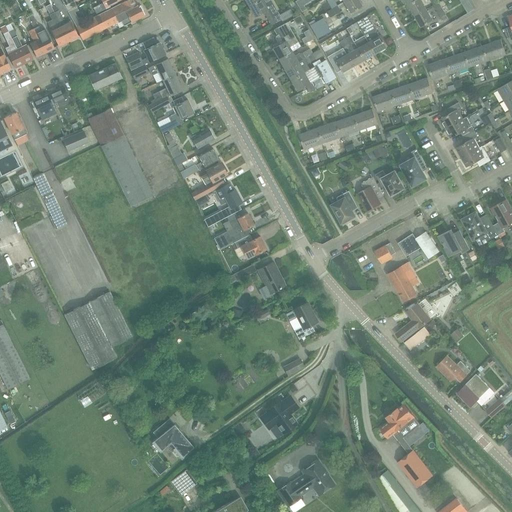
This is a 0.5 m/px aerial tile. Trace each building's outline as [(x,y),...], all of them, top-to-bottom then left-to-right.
[(135,0),(127,0),(125,1),(84,22),(82,17),(78,19),(75,13),(79,11),(77,7),(68,12),(82,40),(120,21),(123,26),(144,16),(139,5),(138,5),(135,0)] [(109,5),(113,3),(119,0),(100,0),(102,3),(93,8),(96,14),(110,7),(109,5)] [(271,25),(281,19),(270,0),(268,0),(265,2),(264,0),(259,0),(249,6),(255,17),(264,12),(271,25)] [(332,0),(326,0),(332,9),(336,6),(332,0)] [(349,13),(352,11),(361,6),(357,0),(346,0),(343,2),(349,13)] [(415,16),(426,9),(420,0),(417,0),(409,5),(415,16)] [(37,2),(32,4),(35,13),(40,11),(37,2)] [(447,18),(442,9),(438,2),(433,5),(442,21),(447,18)] [(336,6),(332,9),(338,20),(343,17),(336,6)] [(54,13),(68,41),(78,36),(71,22),(65,24),(57,7),(52,9),(54,13)] [(432,20),(427,12),(426,9),(415,16),(421,27),(432,20)] [(68,41),(54,13),(49,15),(52,20),(46,23),(58,46),(68,41)] [(367,43),(373,54),(385,47),(378,36),(367,16),(355,23),(367,43)] [(34,29),(31,23),(28,17),(23,19),(29,31),(28,31),(34,42),(30,44),(36,57),(45,53),(33,29),(34,29)] [(323,18),(309,26),(317,39),(330,31),(323,18)] [(33,29),(45,53),(54,48),(50,39),(48,35),(44,37),(38,24),(37,24),(36,21),(31,23),(34,29),(33,29)] [(282,25),(274,30),(277,36),(276,37),(275,39),(278,43),(280,44),(280,45),(273,49),(279,60),(291,53),(297,49),(295,46),(298,44),(293,36),(299,33),(296,27),(290,30),(287,23),(283,26),(282,25)] [(367,43),(355,23),(353,24),(358,32),(350,36),(353,42),(360,38),(363,45),(357,48),(363,60),(373,54),(367,43)] [(0,28),(7,42),(9,46),(5,48),(14,68),(23,63),(8,32),(5,26),(0,28)] [(304,44),(314,39),(307,27),(305,29),(305,31),(307,36),(301,39),(304,44)] [(8,32),(23,63),(33,59),(26,45),(21,47),(13,30),(8,32)] [(353,42),(350,36),(339,42),(342,48),(353,42)] [(500,40),(482,46),(487,61),(506,55),(500,40)] [(143,65),(156,59),(165,54),(159,43),(145,49),(149,57),(141,60),(138,53),(125,59),(131,70),(139,66),(138,64),(142,62),(143,65)] [(464,53),(469,68),(487,61),(482,46),(464,53)] [(0,70),(2,74),(11,70),(0,47),(0,70)] [(353,66),(363,60),(357,48),(346,55),(353,66)] [(302,60),(308,57),(305,51),(299,55),(302,60)] [(297,63),(285,70),(291,80),(309,70),(309,69),(306,65),(318,58),(315,52),(308,57),(302,60),(297,63)] [(297,63),(291,53),(279,60),(285,70),(297,63)] [(451,74),(469,68),(464,53),(446,59),(451,74)] [(335,61),(337,63),(342,72),(353,66),(346,55),(335,61)] [(159,72),(162,80),(175,74),(168,59),(148,68),(151,76),(159,72)] [(433,81),(451,74),(446,59),(428,66),(433,81)] [(325,84),(335,78),(325,60),(309,69),(309,70),(291,80),(297,91),(306,86),(310,93),(315,90),(311,83),(321,77),(325,84)] [(144,65),(131,71),(135,80),(148,73),(144,65)] [(488,81),(493,79),(491,71),(485,73),(488,81)] [(173,101),(170,95),(182,90),(175,74),(162,80),(166,88),(159,92),(162,98),(161,99),(160,96),(150,101),(152,104),(148,106),(151,113),(173,101)] [(89,81),(92,95),(121,89),(119,79),(112,80),(112,76),(89,81)] [(409,85),(414,99),(433,93),(428,79),(409,85)] [(511,80),(507,83),(497,89),(502,97),(511,91),(511,80)] [(391,91),(396,106),(414,99),(409,85),(391,91)] [(33,102),(37,111),(42,120),(57,113),(54,106),(52,103),(67,96),(63,88),(33,102)] [(112,106),(109,108),(113,118),(134,107),(129,99),(131,98),(128,91),(109,100),(112,106)] [(378,112),(396,106),(391,91),(373,97),(378,112)] [(506,105),(511,101),(511,91),(502,97),(506,105)] [(181,97),(173,101),(175,106),(178,104),(183,102),(181,97)] [(183,102),(178,104),(175,106),(172,107),(175,114),(162,120),(167,131),(183,123),(181,118),(193,112),(187,100),(183,102)] [(440,119),(445,129),(463,119),(458,110),(461,108),(458,103),(447,109),(450,114),(440,119)] [(134,107),(113,118),(118,127),(122,126),(124,131),(143,121),(140,115),(138,116),(134,107)] [(373,109),(354,116),(359,130),(378,124),(373,109)] [(16,112),(4,118),(4,119),(8,127),(14,140),(26,134),(27,134),(20,121),(16,112)] [(492,124),(495,122),(490,113),(487,115),(492,124)] [(359,130),(354,116),(336,122),(341,137),(359,130)] [(463,138),(474,132),(466,117),(463,119),(445,129),(451,138),(461,133),(463,138)] [(507,119),(498,125),(502,131),(511,125),(507,119)] [(0,152),(12,146),(0,121),(0,152)] [(127,137),(124,138),(128,147),(149,137),(145,129),(146,129),(143,121),(124,131),(127,137)] [(318,129),(323,143),(330,141),(332,147),(343,143),(341,137),(336,122),(318,129)] [(73,138),(82,135),(79,126),(69,130),(73,138)] [(209,129),(200,135),(197,136),(196,134),(192,136),(193,138),(190,140),(196,150),(214,139),(209,129)] [(304,150),(314,146),(323,143),(318,129),(299,136),(304,150)] [(474,132),(463,138),(466,143),(456,148),(461,158),(479,148),(474,139),(477,137),(474,132)] [(166,147),(176,166),(177,167),(181,164),(188,160),(184,153),(181,154),(177,145),(176,146),(169,134),(164,136),(169,145),(166,147)] [(149,137),(128,147),(133,156),(136,155),(139,161),(158,151),(154,144),(153,145),(149,137)] [(501,152),(506,149),(500,138),(495,142),(501,152)] [(353,144),(345,146),(347,152),(354,149),(353,144)] [(382,146),(373,150),(377,158),(386,154),(382,146)] [(477,162),(480,167),(491,161),(482,146),(479,148),(461,158),(467,167),(477,162)] [(77,156),(62,163),(79,197),(94,189),(90,181),(92,180),(96,188),(112,181),(95,147),(79,155),(84,163),(82,164),(77,156)] [(184,179),(198,171),(218,159),(212,149),(199,157),(202,162),(195,166),(195,165),(184,170),(181,164),(177,167),(180,173),(184,179)] [(414,158),(401,165),(412,186),(426,178),(423,171),(428,169),(426,165),(417,149),(411,152),(414,158)] [(142,167),(139,168),(143,177),(164,167),(160,159),(161,158),(158,151),(139,161),(142,167)] [(324,153),(318,155),(320,161),(327,159),(324,153)] [(0,167),(0,183),(19,173),(12,161),(0,167)] [(341,161),(338,166),(344,170),(347,165),(341,161)] [(194,200),(224,184),(220,178),(227,174),(225,172),(226,171),(225,168),(224,169),(220,162),(199,174),(205,185),(191,193),(194,200)] [(164,167),(143,177),(148,186),(151,185),(154,191),(173,182),(169,174),(167,175),(164,167)] [(317,169),(312,172),(314,177),(320,174),(317,169)] [(385,185),(386,187),(391,195),(404,188),(395,171),(386,176),(383,170),(375,175),(382,187),(385,185)] [(357,194),(367,211),(380,204),(373,191),(379,188),(373,177),(361,183),(365,190),(357,194)] [(467,187),(475,182),(473,177),(464,181),(467,187)] [(1,184),(5,192),(12,189),(8,180),(1,184)] [(45,184),(27,193),(32,202),(49,193),(45,184)] [(230,184),(214,192),(221,205),(227,202),(230,208),(242,202),(235,189),(233,190),(230,184)] [(159,200),(156,202),(160,211),(180,201),(176,193),(178,192),(174,185),(156,194),(159,200)] [(342,224),(351,219),(355,216),(352,211),(358,208),(349,191),(336,198),(338,201),(331,205),(342,224)] [(49,193),(32,202),(37,211),(54,203),(49,193)] [(204,208),(208,203),(204,200),(200,205),(204,208)] [(496,206),(491,209),(496,217),(499,222),(493,225),(498,235),(504,232),(502,228),(511,222),(511,211),(511,209),(506,200),(501,203),(501,202),(496,205),(496,206)] [(180,201),(160,211),(165,220),(168,218),(171,224),(190,215),(186,208),(184,209),(180,201)] [(54,203),(37,211),(41,220),(59,212),(54,203)] [(215,215),(204,221),(208,227),(219,222),(226,217),(231,215),(228,208),(215,215)] [(59,212),(41,220),(46,229),(63,221),(59,212)] [(476,212),(462,219),(473,240),(481,236),(482,238),(490,240),(498,235),(493,225),(489,218),(482,222),(476,212)] [(232,228),(214,238),(219,250),(224,248),(235,242),(240,239),(242,239),(239,233),(245,230),(254,225),(247,213),(238,218),(237,219),(234,213),(231,215),(226,217),(228,221),(232,228)] [(174,229),(170,231),(175,241),(195,231),(191,222),(193,221),(190,215),(171,224),(174,229)] [(63,221),(46,229),(50,239),(68,230),(63,221)] [(68,230),(50,239),(55,248),(72,239),(73,239),(68,230)] [(439,236),(444,245),(449,256),(461,250),(463,252),(469,249),(464,240),(459,231),(458,232),(459,232),(454,235),(453,232),(451,230),(439,236)] [(195,231),(175,241),(180,251),(183,249),(186,254),(205,245),(201,238),(199,239),(195,231)] [(398,243),(404,252),(405,253),(419,244),(429,258),(439,252),(426,232),(415,238),(412,234),(398,243)] [(240,239),(235,242),(237,248),(240,246),(246,259),(266,249),(260,236),(253,240),(250,234),(242,239),(240,239)] [(72,239),(55,248),(59,257),(77,248),(72,239)] [(382,264),(390,259),(393,258),(391,255),(395,252),(390,243),(374,252),(382,264)] [(188,259),(185,261),(190,271),(210,261),(206,252),(208,251),(205,245),(186,254),(188,259)] [(494,257),(503,254),(501,246),(491,249),(494,257)] [(232,256),(235,263),(245,258),(242,252),(232,256)] [(467,262),(472,269),(478,265),(473,258),(467,262)] [(210,261),(190,271),(195,281),(198,279),(201,284),(220,275),(216,268),(214,269),(210,261)] [(273,262),(264,267),(258,270),(266,285),(258,289),(263,299),(275,293),(274,291),(285,286),(273,262)] [(403,302),(412,297),(414,296),(415,298),(418,296),(406,276),(410,273),(405,264),(387,274),(403,302)] [(421,264),(412,267),(414,275),(424,272),(421,264)] [(237,281),(256,271),(253,265),(228,277),(231,283),(236,281),(237,281)] [(157,275),(147,280),(156,298),(165,293),(167,298),(174,294),(168,283),(162,286),(157,275)] [(141,294),(136,297),(141,308),(148,305),(147,303),(156,298),(147,280),(137,285),(141,294)] [(451,303),(462,297),(457,289),(446,295),(451,303)] [(126,291),(116,296),(124,314),(134,309),(135,311),(141,308),(136,297),(130,299),(126,291)] [(110,309),(104,312),(110,324),(116,321),(115,318),(124,314),(116,296),(105,301),(110,309)] [(298,340),(314,331),(311,325),(317,322),(308,303),(293,310),(301,327),(294,331),(298,340)] [(402,342),(402,341),(418,328),(419,329),(432,319),(418,303),(406,312),(412,320),(396,334),(402,342)] [(443,304),(431,310),(436,320),(448,315),(443,304)] [(94,306),(84,311),(93,330),(102,325),(103,327),(110,324),(104,312),(98,315),(94,306)] [(258,321),(270,315),(267,309),(255,315),(258,321)] [(84,311),(74,316),(79,327),(74,330),(79,342),(86,338),(84,334),(93,330),(84,311)] [(293,319),(286,321),(288,327),(295,325),(293,319)] [(2,325),(0,326),(0,377),(6,390),(29,380),(2,325)] [(424,327),(412,337),(404,343),(405,343),(410,350),(430,335),(424,327)] [(451,335),(456,341),(463,336),(458,329),(451,335)] [(447,356),(444,360),(436,367),(451,381),(456,377),(460,381),(470,371),(460,361),(456,365),(447,356)] [(304,367),(300,360),(299,358),(283,367),(290,382),(305,374),(302,368),(304,367)] [(474,407),(479,402),(477,400),(490,388),(476,374),(465,385),(457,393),(471,407),(472,406),(474,407)] [(297,397),(306,390),(301,384),(292,391),(297,397)] [(269,430),(269,429),(277,439),(298,422),(291,413),(299,406),(290,394),(282,401),(280,399),(265,411),(265,412),(259,417),(269,430)] [(491,418),(499,411),(506,405),(500,399),(486,411),(491,418)] [(404,404),(398,409),(397,409),(387,417),(390,421),(381,429),(388,437),(393,433),(409,454),(397,462),(417,488),(433,475),(404,438),(420,425),(404,404)] [(167,429),(163,424),(152,433),(157,439),(153,443),(162,454),(171,447),(182,461),(195,449),(174,424),(167,429)] [(238,437),(246,431),(241,424),(233,430),(238,437)] [(256,448),(250,452),(254,458),(260,454),(256,448)] [(380,460),(375,453),(371,456),(376,463),(380,460)] [(289,483),(278,491),(288,505),(299,498),(298,496),(313,486),(318,494),(333,484),(318,461),(303,471),(305,474),(290,484),(289,483)] [(186,469),(170,482),(174,486),(182,480),(188,489),(196,483),(186,469)] [(387,470),(379,477),(399,511),(420,511),(414,504),(387,470)] [(212,511),(244,511),(248,510),(240,496),(232,501),(212,511)] [(466,511),(464,508),(457,499),(440,511),(466,511)]
